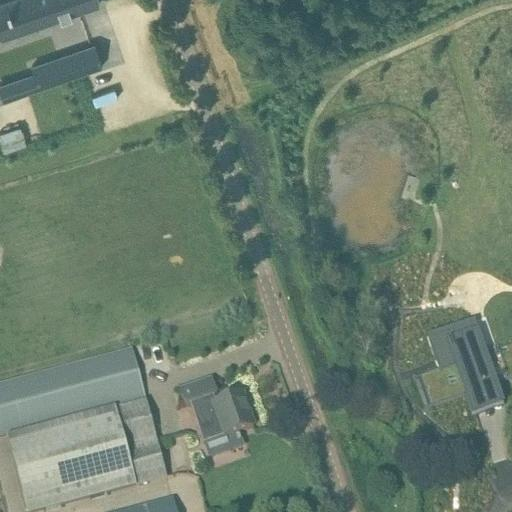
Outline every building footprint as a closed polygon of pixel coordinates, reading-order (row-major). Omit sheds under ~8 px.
[(97,0),(0,0),(0,23),(42,10),(45,19),(99,3),(97,0)] [(94,42),(31,61),(39,84),(102,65),(94,42)] [(431,372),(410,379),(420,409),(457,396),(463,415),(486,407),(464,341),(446,347),(442,335),(421,342),(431,372)] [(0,385),(0,435),(146,397),(132,351),(0,385)] [(212,378),(178,390),(185,407),(190,406),(192,414),(197,429),(198,429),(203,444),(226,437),(231,452),(243,447),(238,433),(253,428),(242,396),(216,405),(213,398),(218,396),(212,378)] [(116,410),(6,438),(25,511),(41,511),(136,488),(116,410)] [(489,511),(511,501),(501,480),(462,500),(460,494),(427,499),(429,511),(489,511)] [(176,511),(173,498),(121,511),(176,511)]
